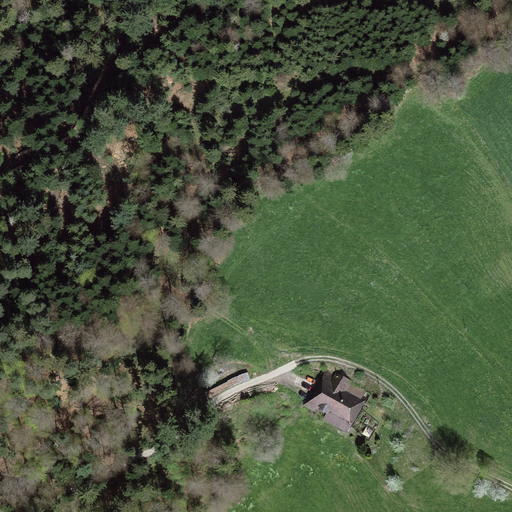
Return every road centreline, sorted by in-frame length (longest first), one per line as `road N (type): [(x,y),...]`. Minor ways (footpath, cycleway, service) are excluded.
road 1 (track): [(302,359),(169,292),(158,252),(170,205),(213,128),(235,111),(330,80),(432,60),(461,32),(462,0)]
road 2 (track): [(137,0),(71,180)]
